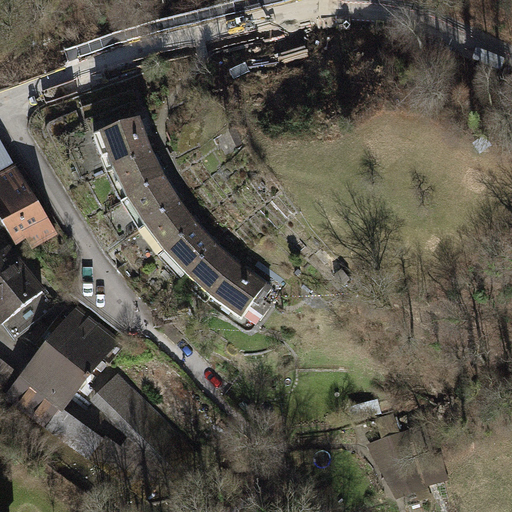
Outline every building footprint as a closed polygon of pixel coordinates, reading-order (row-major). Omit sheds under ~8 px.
[(152,154),(138,119),(93,137),(107,172),(112,170),(152,154)] [(0,148),(0,168),(9,164),(0,148)] [(164,179),(152,154),(112,170),(128,198),(164,179)] [(0,226),(11,245),(45,224),(11,167),(0,173),(0,226)] [(180,203),(164,179),(128,198),(144,226),(180,203)] [(197,225),(180,203),(144,226),(164,253),(197,225)] [(217,245),(197,225),(164,253),(185,276),(217,245)] [(236,265),(217,245),(185,276),(210,299),(236,265)] [(0,323),(15,341),(55,308),(8,251),(0,257),(0,323)] [(243,270),(236,265),(210,299),(207,302),(224,315),(227,310),(241,321),(248,311),(260,320),(270,307),(262,301),(280,278),(253,258),(243,270)] [(5,364),(0,370),(0,394),(48,429),(61,412),(103,359),(107,362),(121,344),(79,311),(76,316),(69,311),(65,317),(71,322),(69,324),(59,317),(37,346),(46,353),(24,380),(5,364)] [(166,323),(155,327),(170,343),(178,334),(166,323)] [(198,462),(118,380),(97,402),(177,482),(198,462)] [(61,412),(48,429),(89,460),(102,442),(61,412)] [(401,433),(365,447),(388,503),(424,489),(401,433)]
